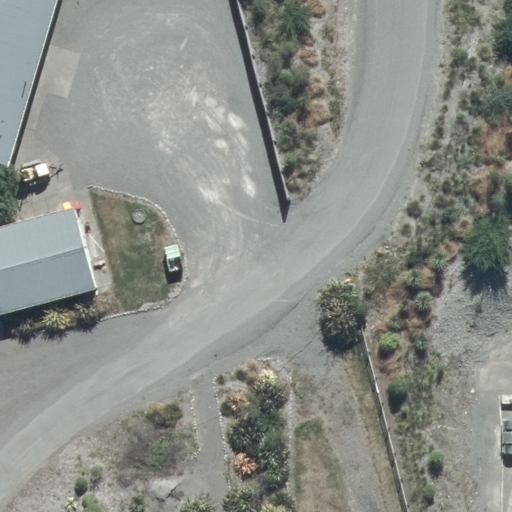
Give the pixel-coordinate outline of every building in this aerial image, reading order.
[(0,0),(0,154),(9,157),(57,0),(0,0)] [(210,3),(165,13),(183,93),(227,83),(210,3)] [(306,213),(314,269),(377,260),(369,204),(306,213)] [(70,205),(0,224),(0,309),(15,306),(27,352),(104,331),(70,205)] [(230,362),(135,397),(143,420),(238,384),(230,362)]
